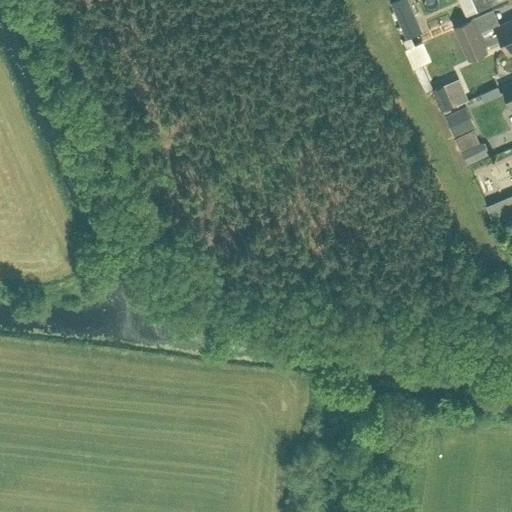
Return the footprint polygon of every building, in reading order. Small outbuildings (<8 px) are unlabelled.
[(472,0),(477,10),(500,0),(472,0)] [(468,59),(486,50),(472,18),(454,26),(468,59)] [(511,18),(496,26),(503,43),(508,53),(511,51),(511,18)] [(511,80),(501,85),(511,107),(511,80)] [(493,156),(472,165),(475,174),(496,165),(493,156)]
